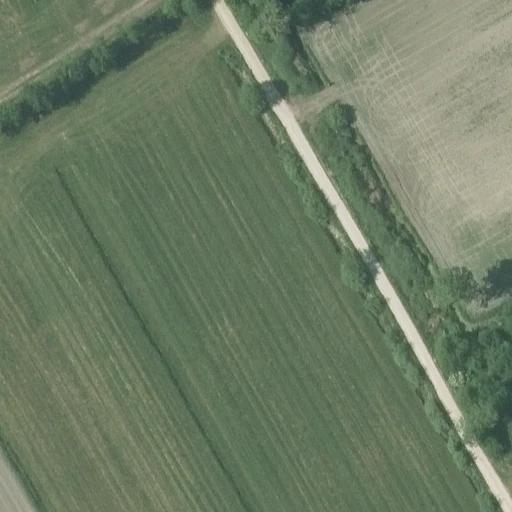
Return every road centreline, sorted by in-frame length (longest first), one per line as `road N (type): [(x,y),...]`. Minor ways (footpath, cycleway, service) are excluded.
road 1 (track): [(511,511),(218,0)]
road 2 (track): [(149,0),(0,102)]
